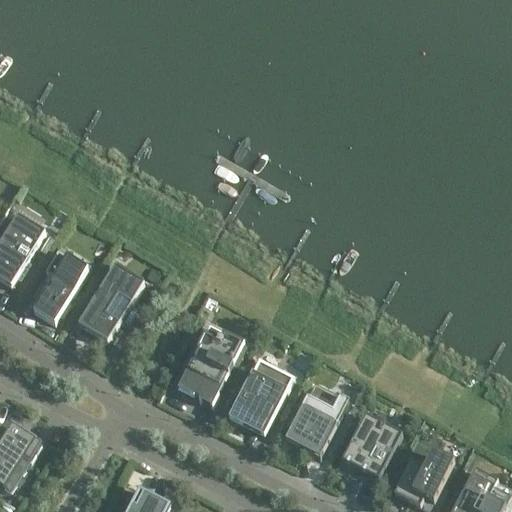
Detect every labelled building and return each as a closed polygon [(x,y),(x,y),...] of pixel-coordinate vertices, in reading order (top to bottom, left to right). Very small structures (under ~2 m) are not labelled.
[(0,251),(0,286),(12,294),(46,239),(18,222),(0,251)] [(55,330),(88,277),(89,277),(58,259),(46,277),(56,283),(50,292),(34,317),(55,330)] [(116,272),(80,330),(79,332),(108,350),(145,290),(116,272)] [(248,353),(225,341),(223,346),(220,344),(218,348),(205,341),(201,350),(198,355),(200,356),(196,365),(181,394),(190,399),(195,401),(201,403),(199,406),(201,407),(202,405),(212,410),(211,412),(213,413),(219,400),(229,382),(230,381),(229,380),(233,372),(237,374),(248,353)] [(270,432),(295,384),(260,366),(235,415),(230,425),(265,443),(270,432)] [(321,464),(328,451),(343,422),(308,404),(286,446),(312,460),(321,464)] [(346,461),(342,468),(355,474),(379,487),(403,441),(402,440),(400,443),(384,434),(385,433),(382,432),(379,437),(363,428),(346,461)] [(38,447),(14,432),(0,453),(0,494),(5,498),(26,465),(31,469),(42,451),(37,448),(38,447)] [(395,502),(415,511),(422,511),(425,507),(434,511),(456,470),(434,459),(426,476),(413,469),(395,502)] [(456,511),(507,511),(511,505),(499,498),(493,509),(489,507),(499,489),(476,477),(464,498),(467,500),(461,511),(458,511),(457,511),(456,511)] [(171,511),(141,496),(132,511),(171,511)]
